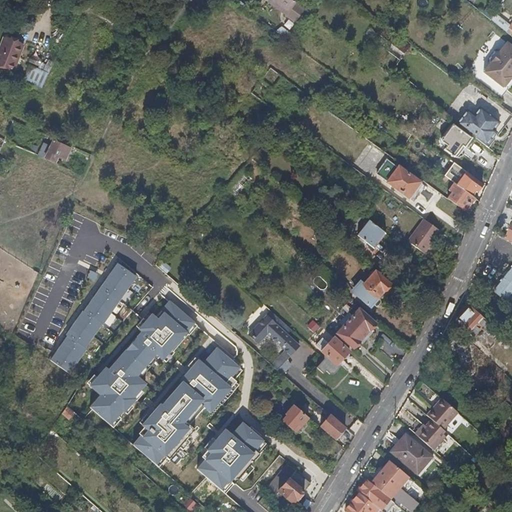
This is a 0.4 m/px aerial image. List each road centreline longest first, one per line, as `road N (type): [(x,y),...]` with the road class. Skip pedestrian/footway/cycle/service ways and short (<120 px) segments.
road 1 (residential): [(511,160),(445,310),(324,511)]
road 2 (unknown): [(252,511),(177,442),(190,390),(229,335)]
